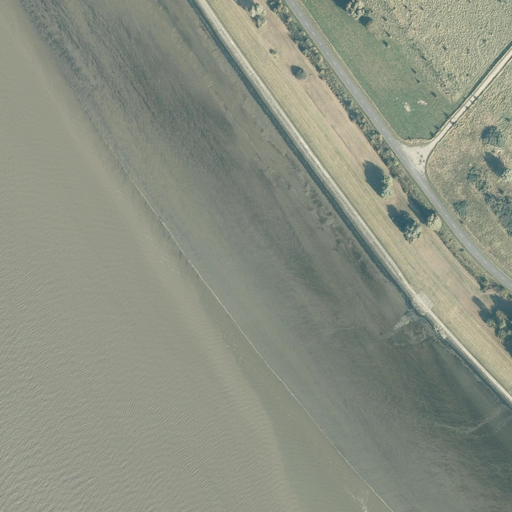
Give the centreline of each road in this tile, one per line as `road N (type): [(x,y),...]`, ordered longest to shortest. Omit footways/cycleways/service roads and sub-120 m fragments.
road 1 (residential): [(289,0),(462,238),(511,289)]
road 2 (track): [(511,55),(413,173)]
